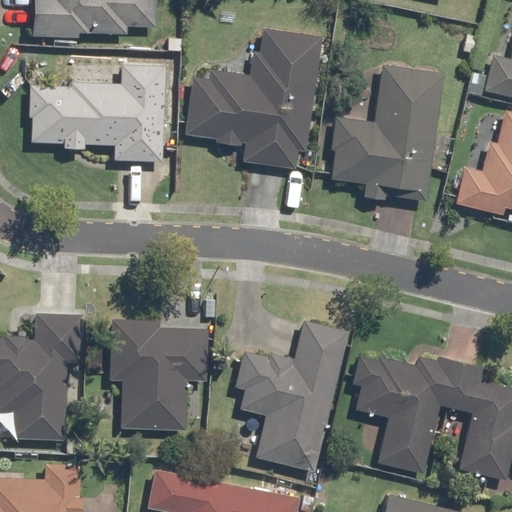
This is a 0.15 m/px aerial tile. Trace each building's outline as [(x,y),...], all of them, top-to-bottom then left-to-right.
[(24,0),(23,37),(72,38),(72,34),(120,35),(120,27),(149,28),(150,0),(24,0)] [(297,170),(316,35),(256,27),(253,54),(244,53),(240,76),(185,69),(176,136),(238,144),(235,161),(297,170)] [(486,54),(477,93),(511,101),(511,28),(510,28),(503,58),(486,54)] [(419,205),(437,73),(374,64),(366,121),(328,116),(319,180),(357,185),(355,196),(419,205)] [(156,162),(159,66),(114,65),(113,85),(24,83),(22,145),(108,147),(108,161),(156,162)] [(458,167),(448,205),(511,221),(511,112),(499,109),(490,143),(482,141),(474,171),(458,167)] [(74,363),(76,313),(27,311),(26,338),(0,336),(0,414),(4,415),(3,438),(55,440),(59,362),(74,363)] [(152,319),(104,318),(102,379),(115,380),(113,428),(180,429),(182,380),(198,380),(199,328),(151,327),(152,319)] [(308,472),(341,329),(296,319),(286,361),(235,350),(227,386),(236,388),(231,407),(258,414),(248,459),(308,472)] [(409,364),(351,351),(344,382),(351,384),(345,409),(379,417),(369,463),(416,473),(431,405),(463,412),(450,469),(500,481),(511,427),(511,387),(474,379),(477,367),(411,353),(409,364)] [(0,511),(72,511),(74,463),(37,461),(36,478),(0,476),(0,511)] [(289,511),(293,496),(145,468),(138,507),(164,511),(289,511)] [(457,511),(379,493),(374,511),(457,511)]
